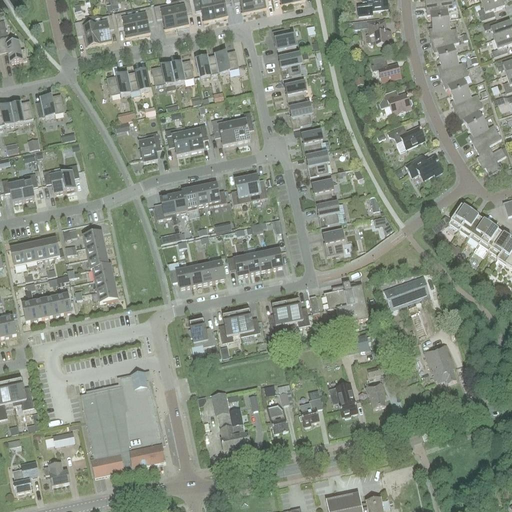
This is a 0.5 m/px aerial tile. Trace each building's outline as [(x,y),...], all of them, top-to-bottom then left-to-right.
[(204,25),(215,23),(210,0),(192,0),(195,14),(201,13),(204,25)] [(210,0),(215,23),(227,20),(224,8),(230,7),(228,0),(210,0)] [(254,14),(250,0),(232,0),(234,6),(240,5),(242,17),(254,14)] [(250,0),(254,14),(265,12),(262,0),(250,0)] [(279,0),(281,8),(293,6),(291,0),(279,0)] [(361,0),(362,4),(367,4),(367,8),(357,9),(359,20),(373,19),(373,13),(388,11),(386,0),(361,0)] [(503,0),(497,0),(481,5),(483,11),(478,13),(481,24),(495,19),(493,13),(505,9),(503,5),(505,4),(503,0)] [(172,11),(177,31),(188,28),(186,16),(192,15),(189,1),(178,3),(179,10),(172,11)] [(431,25),(449,22),(447,12),(453,11),(452,3),(425,7),(427,18),(430,18),(431,25)] [(177,31),(172,11),(161,14),(160,8),(153,9),(156,23),(162,21),(165,33),(177,31)] [(132,13),(138,39),(149,37),(147,25),(153,23),(150,9),(132,13)] [(132,13),(126,14),(115,17),(118,31),(124,29),(126,42),(138,39),(132,13)] [(111,17),(102,19),(95,18),(93,18),(99,47),(111,45),(108,33),(114,31),(111,17)] [(99,47),(93,18),(85,20),(86,23),(74,25),(77,39),(85,38),(87,44),(85,44),(86,50),(99,47)] [(430,44),(457,38),(456,31),(450,32),(449,22),(431,25),(432,31),(429,32),(430,44)] [(494,42),(511,35),(511,28),(511,29),(510,25),(498,29),(496,23),(482,28),(484,33),(490,32),(494,42)] [(367,31),(366,24),(353,25),(353,32),(367,31)] [(368,26),(369,37),(366,37),(367,45),(371,48),(376,48),(376,49),(392,47),(390,34),(386,35),(385,24),(368,26)] [(294,51),(296,50),(294,41),(292,41),(290,32),(272,35),(275,49),(276,48),(278,54),(281,54),(283,60),(295,57),(294,51)] [(511,35),(494,42),(497,52),(492,54),(493,60),(507,55),(505,50),(511,47),(511,35)] [(439,61),(456,57),(453,47),(459,45),(457,38),(430,44),(434,56),(437,55),(439,61)] [(0,41),(0,45),(2,53),(7,52),(10,67),(27,63),(25,52),(20,53),(18,44),(12,46),(10,39),(0,41)] [(216,59),(219,76),(220,78),(229,76),(229,74),(239,71),(235,54),(222,57),(222,58),(216,59)] [(440,81),(466,72),(464,65),(459,67),(456,57),(439,61),(441,68),(437,69),(440,81)] [(219,76),(216,59),(216,58),(203,61),(203,62),(197,63),(201,82),(210,80),(210,78),(219,76)] [(301,79),(299,69),(301,68),(299,59),(279,63),(281,69),(280,69),(282,83),(301,79)] [(506,78),(511,76),(511,64),(510,65),(509,59),(495,64),(498,74),(504,73),(506,78)] [(177,68),(171,69),(175,87),(184,85),(184,83),(194,81),(190,64),(177,67),(177,68)] [(381,86),(401,81),(397,67),(385,71),(383,65),(371,68),(373,74),(378,73),(381,86)] [(175,87),(171,69),(165,70),(165,69),(151,72),(155,89),(165,87),(167,94),(176,92),(175,87)] [(451,97),(467,90),(463,81),(469,78),(466,72),(440,81),(445,92),(448,91),(451,97)] [(126,79),(130,95),(139,93),(140,95),(149,93),(145,74),(139,76),(139,75),(125,77),(126,79)] [(511,76),(506,78),(508,85),(503,87),(506,96),(511,94),(511,76)] [(130,95),(126,79),(120,80),(120,79),(106,81),(110,99),(120,97),(121,99),(130,97),(130,95)] [(357,88),(364,86),(362,79),(355,81),(357,88)] [(287,97),(286,97),(288,111),(306,107),(304,97),(306,96),(304,87),(302,87),(300,81),(288,84),(289,90),(285,91),(287,97)] [(455,116),(479,104),(477,98),(471,100),(467,90),(451,97),(454,103),(450,105),(455,116)] [(409,113),(412,107),(411,103),(409,104),(407,98),(404,97),(389,102),(389,103),(383,100),(379,107),(381,112),(389,109),(392,117),(394,118),(399,117),(399,118),(405,116),(405,115),(409,113)] [(54,117),(64,115),(61,98),(47,101),(47,102),(41,103),(42,105),(35,106),(38,121),(45,119),(45,121),(55,119),(54,117)] [(10,110),(14,128),(23,126),(23,124),(33,122),(29,104),(16,107),(16,108),(10,110)] [(468,131),(483,122),(478,113),(483,110),(479,104),(455,116),(461,127),(464,125),(468,131)] [(179,112),(177,106),(165,108),(167,115),(179,112)] [(145,112),(146,116),(147,120),(157,118),(155,109),(145,112)] [(309,119),(312,118),(310,109),(290,113),(291,119),(290,119),(293,133),(312,129),(309,119)] [(5,130),(14,128),(10,110),(5,111),(4,110),(0,110),(0,128),(5,128),(5,130)] [(120,126),(135,122),(134,116),(118,119),(120,126)] [(231,122),(236,146),(249,143),(247,132),(253,131),(250,116),(244,117),(244,119),(231,122)] [(220,138),(223,149),(236,146),(231,126),(224,128),(222,122),(211,124),(215,139),(220,138)] [(468,139),(474,149),(497,135),(493,128),(488,131),(483,122),(468,131),(471,137),(468,139)] [(184,132),(185,136),(190,156),(203,153),(201,142),(208,140),(205,128),(184,132)] [(404,129),(391,134),(387,136),(389,139),(394,141),(396,146),(402,144),(406,152),(425,143),(419,130),(406,135),(404,129)] [(320,146),(322,145),(320,136),(318,136),(317,130),(304,133),(306,139),(302,140),(303,146),(302,146),(305,160),(322,156),(320,146)] [(174,147),(177,159),(190,156),(185,136),(177,137),(176,132),(165,134),(168,149),(174,147)] [(478,164),(493,156),(489,149),(501,142),(497,135),(474,149),(480,159),(477,160),(478,164)] [(143,166),(157,163),(155,152),(160,150),(157,136),(146,138),(148,144),(139,146),(140,152),(138,152),(140,160),(142,160),(143,166)] [(41,151),(38,141),(28,143),(30,153),(41,151)] [(19,155),(17,145),(0,149),(0,154),(1,159),(19,155)] [(493,156),(478,164),(483,172),(485,171),(489,178),(500,171),(496,164),(506,159),(501,151),(493,156)] [(326,167),(328,167),(326,157),(307,162),(308,168),(307,168),(310,182),(328,178),(326,167)] [(435,178),(442,174),(433,159),(425,164),(421,158),(404,168),(412,180),(418,176),(423,184),(434,177),(435,178)] [(61,177),(65,195),(67,195),(67,196),(74,195),(73,193),(76,193),(74,182),(80,181),(77,168),(66,171),(67,176),(61,177)] [(403,176),(400,171),(394,175),(397,180),(403,176)] [(61,177),(60,172),(43,175),(46,188),(52,187),(54,197),(65,195),(61,177)] [(364,181),(359,172),(354,175),(359,184),(364,181)] [(20,186),(24,204),(34,202),(32,191),(38,190),(35,177),(24,179),(26,185),(20,186)] [(267,201),(264,182),(258,184),(257,179),(246,181),(251,204),(267,201)] [(331,196),(333,195),(331,186),(329,186),(328,180),(315,183),(316,189),(313,190),(314,196),(313,196),(316,210),(333,206),(331,196)] [(234,208),(251,204),(246,181),(235,183),(237,194),(231,195),(234,208)] [(24,204),(20,186),(9,188),(8,183),(2,184),(4,197),(10,196),(13,206),(24,204)] [(217,187),(204,190),(208,209),(227,205),(224,194),(219,195),(217,187)] [(204,190),(193,192),(197,212),(208,209),(204,190)] [(182,195),(182,197),(186,214),(197,212),(193,192),(182,195)] [(182,197),(171,199),(175,218),(187,216),(186,214),(182,197)] [(175,218),(171,199),(160,202),(161,207),(153,208),(156,222),(164,221),(171,219),(173,228),(177,227),(175,218)] [(380,208),(374,199),(369,200),(372,215),(380,213),(379,209),(380,208)] [(507,220),(511,218),(511,214),(508,204),(503,206),(507,220)] [(339,228),(337,217),(339,217),(337,207),(318,212),(319,218),(318,218),(320,232),(339,228)] [(459,233),(471,215),(461,208),(448,226),(459,233)] [(468,240),(481,222),(471,215),(459,233),(468,240)] [(275,237),(282,235),(280,229),(279,222),(272,224),(274,230),(275,237)] [(478,247),(491,228),(481,222),(468,240),(478,247)] [(230,225),(215,228),(217,235),(232,232),(230,225)] [(488,254),(501,235),(491,228),(478,247),(488,254)] [(342,246),(344,245),(342,236),(340,236),(338,230),(326,233),(327,239),(323,240),(325,246),(324,246),(326,260),(344,256),(342,246)] [(86,250),(103,246),(101,235),(83,239),(86,250)] [(180,235),(172,237),(173,245),(177,244),(181,243),(180,235)] [(498,260),(510,244),(511,242),(501,235),(488,254),(498,260)] [(60,260),(56,242),(44,244),(48,262),(60,260)] [(48,262),(44,244),(33,247),(37,265),(48,262)] [(511,245),(510,244),(498,260),(496,262),(506,269),(509,271),(511,271),(511,245)] [(106,258),(103,246),(86,250),(88,262),(106,258)] [(37,265),(33,247),(22,249),(26,267),(37,265)] [(26,267),(22,249),(10,252),(14,269),(26,267)] [(268,254),(272,273),(283,270),(279,249),(267,252),(268,254)] [(268,254),(256,257),(260,275),(272,273),(268,254)] [(256,257),(245,259),(249,278),(260,275),(256,257)] [(108,269),(106,258),(88,262),(90,273),(92,272),(108,269)] [(245,259),(234,262),(233,260),(227,261),(230,273),(236,272),(238,280),(249,278),(245,259)] [(221,264),(210,267),(213,285),(225,283),(221,264)] [(210,267),(198,269),(202,288),(213,285),(210,267)] [(95,284),(113,280),(110,269),(108,269),(92,272),(95,284)] [(187,269),(175,271),(175,272),(169,273),(172,286),(178,285),(180,292),(191,290),(191,287),(187,272),(187,269)] [(198,269),(187,272),(191,287),(191,290),(202,288),(198,269)] [(68,278),(57,281),(57,282),(57,285),(58,288),(59,290),(65,289),(64,286),(69,285),(69,282),(68,280),(68,278)] [(115,291),(113,280),(95,284),(97,295),(115,291)] [(423,280),(384,294),(391,312),(429,299),(423,280)] [(369,322),(362,289),(355,291),(355,286),(350,287),(350,285),(349,286),(349,287),(343,289),(343,288),(332,291),(333,295),(324,297),(324,298),(326,297),(329,313),(327,313),(328,314),(336,312),(340,329),(348,327),(349,334),(359,332),(357,325),(369,322)] [(117,302),(115,291),(97,295),(100,306),(117,302)] [(71,315),(68,297),(56,300),(60,318),(71,315)] [(313,317),(319,316),(316,299),(309,300),(313,317)] [(60,318),(56,300),(45,302),(49,320),(60,318)] [(49,320),(45,302),(33,305),(37,323),(49,320)] [(298,303),(285,306),(289,326),(298,324),(299,330),(310,328),(307,313),(301,314),(298,303)] [(37,323),(33,305),(22,307),(26,325),(37,323)] [(418,341),(433,335),(423,305),(407,310),(418,341)] [(289,326),(285,306),(272,309),(274,320),(268,321),(271,336),(282,334),(281,328),(289,326)] [(249,313),(236,316),(241,340),(260,336),(258,324),(252,325),(249,313)] [(240,337),(236,316),(223,319),(225,331),(219,332),(222,347),(233,344),(232,338),(240,337)] [(16,338),(13,320),(1,322),(5,340),(16,338)] [(190,341),(192,340),(194,349),(203,347),(203,350),(214,348),(211,333),(205,335),(203,323),(189,326),(191,332),(188,333),(190,341)] [(360,353),(357,339),(338,343),(342,357),(360,353)] [(448,386),(456,383),(452,372),(455,371),(446,348),(424,356),(431,376),(433,376),(434,379),(433,379),(435,384),(437,383),(438,386),(446,383),(448,386)] [(386,350),(370,354),(373,364),(384,361),(383,359),(388,357),(386,350)] [(405,364),(413,361),(411,355),(403,358),(405,364)] [(369,380),(386,376),(384,368),(367,372),(369,380)] [(21,382),(7,385),(11,406),(12,406),(13,409),(21,407),(23,413),(34,411),(30,393),(24,394),(21,382)] [(151,397),(148,384),(80,399),(94,464),(120,458),(123,472),(131,470),(131,474),(166,466),(163,450),(155,414),(164,412),(161,395),(151,397)] [(0,423),(7,422),(4,407),(11,406),(7,385),(0,387),(0,423)] [(384,403),(386,403),(381,386),(365,390),(367,398),(369,398),(373,412),(386,409),(384,403)] [(282,409),(290,407),(293,406),(291,394),(289,387),(277,390),(280,397),(279,398),(282,409)] [(350,418),(358,416),(350,387),(328,392),(332,408),(339,406),(342,420),(345,419),(345,421),(351,420),(350,418)] [(265,399),(275,397),(274,389),(264,391),(265,399)] [(309,403),(310,406),(300,408),(302,416),(300,416),(304,430),(311,428),(311,426),(319,424),(316,413),(323,411),(318,392),(308,395),(311,403),(309,403)] [(230,415),(226,395),(212,398),(216,418),(230,415)] [(257,400),(249,401),(252,416),(260,414),(257,400)] [(286,423),(285,423),(283,414),(278,409),(267,411),(271,426),(274,438),(289,434),(287,429),(286,423)] [(239,430),(239,428),(244,427),(241,412),(230,414),(235,438),(238,451),(250,449),(247,436),(246,436),(244,429),(239,430)] [(11,438),(19,437),(17,429),(10,431),(11,438)] [(238,451),(235,438),(233,429),(220,432),(222,441),(221,441),(223,454),(238,451)] [(75,446),(72,435),(52,439),(54,451),(75,446)] [(124,475),(123,472),(120,458),(94,464),(91,464),(95,481),(124,475)] [(16,497),(31,494),(29,481),(39,479),(36,465),(21,468),(22,473),(13,475),(15,486),(14,487),(16,497)] [(62,467),(45,471),(46,478),(50,477),(52,490),(70,486),(67,474),(63,474),(62,467)] [(326,503),(326,506),(327,511),(382,511),(380,502),(366,505),(361,506),(359,496),(326,503)]
